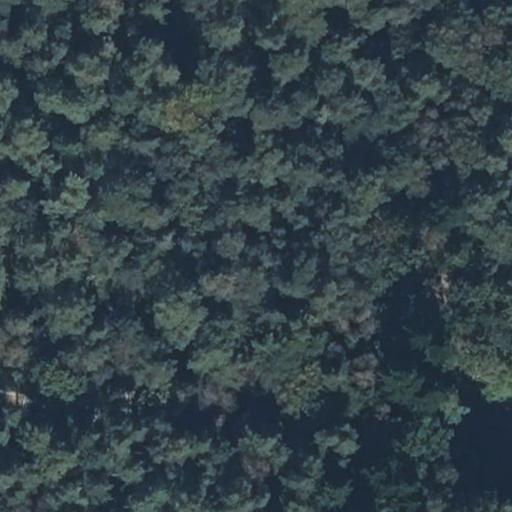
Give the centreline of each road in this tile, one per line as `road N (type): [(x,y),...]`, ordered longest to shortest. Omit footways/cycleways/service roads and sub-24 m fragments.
road 1 (track): [(511,418),(0,385)]
road 2 (track): [(503,0),(511,262)]
